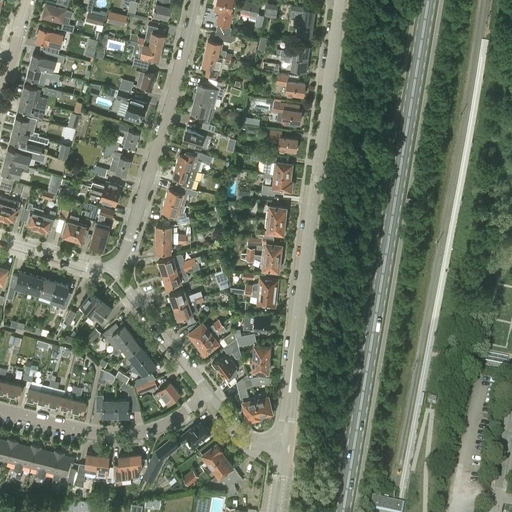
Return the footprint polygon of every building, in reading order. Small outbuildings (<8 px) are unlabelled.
[(129,0),(129,2),(128,5),(129,5),(128,10),(135,12),(138,1),(135,0),(129,0)] [(156,0),(156,2),(153,14),(168,18),(171,6),(166,4),(166,0),(156,0)] [(216,0),(215,9),(220,11),(217,24),(229,27),(232,13),(231,13),(233,0),(216,0)] [(260,3),(246,0),(242,0),(241,10),(250,12),(249,17),(256,18),(254,25),(261,26),(264,15),(257,14),(260,3)] [(278,4),(266,3),(265,15),(276,17),(278,4)] [(73,11),(45,4),(41,16),(63,22),(61,28),(73,31),(74,25),(69,23),(70,17),(71,17),(73,11)] [(304,7),(291,5),(289,18),(298,19),(296,34),(311,36),(315,10),(303,8),(304,7)] [(109,11),(107,21),(125,25),(127,15),(109,11)] [(105,16),(88,12),(86,20),(103,24),(105,16)] [(142,42),(162,47),(165,34),(157,32),(158,27),(148,24),(145,38),(139,36),(139,37),(135,36),(135,34),(131,33),(129,39),(142,42)] [(217,24),(216,31),(223,33),(230,34),(232,27),(229,27),(217,24)] [(39,27),(35,41),(42,42),(41,48),(55,51),(58,52),(63,33),(50,30),(39,27)] [(208,40),(205,52),(220,56),(225,57),(226,53),(227,50),(222,49),(223,42),(222,42),(226,41),(232,42),(236,39),(236,36),(237,36),(230,34),(223,33),(216,31),(215,31),(215,32),(216,32),(214,41),(213,41),(208,40)] [(105,56),(110,34),(103,32),(98,55),(105,56)] [(98,40),(89,37),(85,53),(94,56),(98,40)] [(142,42),(129,39),(128,44),(142,47),(141,55),(135,53),(132,65),(147,68),(150,57),(159,59),(162,47),(142,42)] [(276,54),(308,58),(310,45),(295,43),(294,50),(277,48),(276,54)] [(32,53),(29,65),(41,68),(47,70),(49,70),(52,59),(63,62),(65,55),(40,49),(38,55),(32,53)] [(220,56),(205,52),(202,65),(207,65),(205,73),(217,75),(220,60),(224,61),(230,63),(231,58),(226,57),(225,57),(220,56)] [(307,71),(308,58),(276,54),(276,58),(284,60),(284,61),(292,62),(291,69),(307,71)] [(279,64),(263,62),(262,69),(278,71),(279,64)] [(41,68),(29,65),(26,77),(38,81),(41,68)] [(144,72),(140,71),(136,85),(141,86),(151,89),(155,74),(144,72)] [(251,72),(245,71),(243,77),(244,77),(243,85),(248,86),(250,78),(251,72)] [(303,95),(305,82),(288,80),(289,75),(278,73),(277,84),(287,85),(286,93),(303,95)] [(134,81),(122,77),(119,88),(131,90),(134,81)] [(194,98),(194,100),(215,104),(214,104),(216,97),(220,97),(221,94),(224,94),(226,86),(204,81),(203,84),(198,83),(196,92),(194,92),(192,98),(194,98)] [(39,102),(46,104),(48,97),(39,95),(41,90),(23,85),(20,97),(26,99),(33,100),(39,102)] [(61,91),(45,86),(43,93),(56,96),(61,97),(63,91),(61,91)] [(129,92),(119,89),(116,96),(127,100),(129,92)] [(26,99),(20,97),(17,109),(30,112),(33,100),(26,99)] [(146,103),(130,98),(124,117),(139,122),(141,116),(142,116),(146,103)] [(210,123),(215,104),(194,100),(190,112),(196,114),(196,115),(202,117),(201,121),(203,122),(201,127),(214,130),(216,124),(210,123)] [(275,101),(273,112),(277,112),(276,120),(282,121),(282,122),(283,124),(296,126),(298,124),(298,123),(300,123),(301,110),(299,110),(300,104),(275,101)] [(44,113),(34,110),(32,116),(42,119),(44,113)] [(77,128),(80,115),(72,112),(68,126),(77,128)] [(12,129),(46,138),(48,138),(39,135),(40,130),(32,128),(32,127),(26,126),(27,120),(15,117),(12,129)] [(121,143),(124,144),(134,147),(139,132),(129,129),(129,127),(113,123),(112,128),(124,132),(121,143)] [(212,131),(202,128),(201,133),(186,129),(183,140),(200,146),(201,145),(206,147),(209,136),(211,137),(212,131)] [(17,143),(26,145),(26,143),(28,137),(47,142),(48,138),(46,138),(12,129),(9,141),(17,143)] [(282,131),(271,129),(269,142),(279,143),(279,148),(296,150),(298,138),(281,136),(282,131)] [(106,146),(113,149),(113,148),(117,150),(120,142),(109,138),(106,146)] [(41,147),(26,143),(26,145),(17,143),(16,146),(40,153),(41,147)] [(67,159),(70,145),(62,143),(58,157),(67,159)] [(31,162),(24,160),(24,159),(18,158),(19,152),(7,149),(4,160),(30,167),(31,162)] [(180,153),(176,164),(184,167),(198,171),(198,170),(198,171),(201,160),(210,163),(212,156),(194,150),(193,155),(186,153),(185,155),(180,153)] [(123,153),(115,151),(109,169),(115,170),(115,171),(125,175),(130,159),(122,157),(123,153)] [(250,158),(261,159),(262,152),(251,151),(250,158)] [(263,172),(290,176),(292,163),(277,162),(277,158),(266,157),(265,162),(267,162),(266,172),(263,172)] [(4,160),(1,172),(2,173),(13,176),(13,175),(20,177),(21,170),(29,172),(30,167),(4,160)] [(178,178),(176,183),(187,186),(192,188),(198,171),(184,167),(176,164),(173,175),(178,177),(178,178)] [(96,165),(94,172),(105,175),(108,168),(96,165)] [(290,176),(263,172),(263,173),(264,173),(264,176),(270,177),(270,175),(273,176),(272,178),(275,179),(274,186),(263,184),(262,193),(274,195),(275,192),(282,192),(282,188),(291,189),(292,181),(290,180),(290,176)] [(1,174),(0,179),(0,180),(11,184),(13,178),(2,175),(1,174)] [(11,184),(0,180),(0,187),(10,190),(11,184)] [(92,181),(90,187),(110,193),(119,196),(121,190),(119,189),(121,185),(106,181),(105,185),(92,181)] [(192,193),(193,188),(192,188),(187,186),(176,183),(174,190),(169,188),(166,199),(179,203),(183,190),(192,193)] [(31,186),(24,184),(21,195),(27,197),(31,186)] [(117,202),(119,196),(110,193),(90,187),(89,192),(101,196),(100,200),(114,205),(115,202),(117,202)] [(253,190),(238,188),(236,200),(252,199),(253,190)] [(15,200),(7,198),(2,218),(10,220),(10,219),(14,221),(19,200),(16,199),(15,200)] [(177,217),(180,217),(189,215),(189,214),(187,214),(186,210),(184,211),(186,205),(179,203),(166,199),(162,210),(168,211),(167,213),(174,216),(174,218),(177,217)] [(29,226),(37,228),(41,214),(43,209),(31,206),(32,203),(28,202),(26,208),(25,207),(21,218),(27,220),(25,224),(30,225),(29,226)] [(97,206),(91,205),(87,217),(94,219),(97,206)] [(97,212),(100,212),(99,213),(112,217),(114,210),(99,206),(97,212)] [(270,206),(269,218),(285,220),(286,207),(270,206)] [(48,216),(41,214),(37,228),(45,231),(45,230),(49,231),(56,211),(50,209),(48,216)] [(60,234),(72,238),(76,223),(77,223),(79,216),(71,214),(68,221),(64,220),(60,234)] [(190,222),(189,215),(180,217),(177,217),(178,224),(190,222)] [(263,237),(273,238),(274,232),(283,233),(285,220),(269,218),(268,230),(258,229),(257,234),(263,236),(263,237)] [(76,223),(72,238),(84,242),(88,226),(77,223),(76,223)] [(171,225),(156,226),(156,239),(165,239),(186,238),(187,238),(186,233),(178,233),(178,232),(171,232),(171,225)] [(107,233),(94,229),(90,245),(103,249),(107,233)] [(273,244),(273,238),(263,237),(262,237),(248,236),(248,243),(266,244),(265,255),(280,257),(282,245),(273,244)] [(165,239),(156,239),(156,252),(171,251),(171,243),(186,243),(187,242),(187,238),(186,238),(165,239)] [(158,261),(163,273),(168,272),(178,268),(192,264),(191,263),(196,262),(194,256),(182,261),(182,260),(183,258),(182,255),(180,253),(158,261)] [(280,257),(265,255),(263,268),(278,270),(280,257)] [(168,272),(163,273),(164,278),(163,280),(164,284),(166,284),(167,285),(188,278),(189,276),(188,273),(186,271),(193,268),(192,264),(178,268),(168,272)] [(228,279),(225,269),(214,272),(218,282),(228,279)] [(27,290),(32,274),(19,270),(18,275),(13,273),(10,285),(7,297),(13,299),(16,289),(20,290),(21,288),(27,290)] [(27,290),(40,294),(45,278),(32,274),(27,290)] [(245,283),(245,289),(277,292),(278,279),(261,277),(260,283),(253,284),(245,283)] [(57,281),(45,278),(40,294),(52,297),(54,291),(57,281)] [(54,291),(52,297),(50,303),(66,307),(72,292),(68,291),(69,285),(57,281),(54,291)] [(175,306),(203,296),(201,290),(186,295),(184,289),(170,294),(175,306)] [(275,305),(277,292),(245,289),(244,294),(251,294),(251,296),(258,298),(258,303),(275,305)] [(80,305),(91,313),(96,306),(101,299),(91,291),(80,305)] [(193,313),(198,311),(196,305),(196,302),(204,300),(203,296),(175,306),(179,319),(193,313)] [(112,307),(101,299),(96,306),(91,313),(87,318),(92,322),(96,317),(101,321),(112,307)] [(71,310),(65,320),(70,323),(76,312),(71,310)] [(255,315),(255,316),(246,315),(245,328),(254,329),(254,330),(261,331),(261,329),(271,330),(272,317),(255,315)] [(216,327),(222,323),(218,319),(213,323),(216,327)] [(203,322),(199,325),(198,323),(191,326),(189,327),(191,331),(189,332),(197,342),(211,332),(203,322)] [(116,348),(134,334),(126,324),(121,328),(117,323),(104,333),(116,348)] [(211,332),(197,342),(205,352),(218,342),(213,335),(219,331),(220,333),(226,328),(222,323),(211,332)] [(100,332),(96,327),(87,336),(91,341),(100,332)] [(49,329),(42,328),(41,334),(47,336),(49,329)] [(223,338),(228,344),(236,337),(236,336),(234,330),(234,329),(223,338)] [(236,336),(236,337),(237,346),(239,346),(239,345),(256,341),(254,332),(240,335),(236,336)] [(141,344),(141,343),(137,338),(134,334),(116,348),(113,350),(116,354),(119,352),(120,353),(124,349),(128,355),(141,344)] [(220,349),(222,352),(228,350),(237,346),(236,337),(228,344),(220,349)] [(141,344),(128,355),(135,364),(149,354),(141,344)] [(255,345),(255,357),(258,357),(269,358),(270,346),(255,345)] [(222,352),(224,355),(227,352),(229,355),(233,352),(237,358),(242,356),(239,346),(237,346),(228,350),(222,352)] [(142,375),(143,374),(144,375),(157,364),(156,363),(157,362),(153,357),(152,358),(149,354),(135,364),(130,368),(132,371),(142,375)] [(228,359),(224,355),(213,363),(217,369),(219,368),(225,376),(229,380),(235,376),(231,371),(237,367),(230,358),(228,359)] [(268,371),(269,358),(258,357),(255,357),(254,370),(268,371)] [(108,362),(102,358),(99,363),(104,367),(108,362)] [(99,381),(105,383),(108,370),(101,369),(99,381)] [(119,377),(121,378),(124,373),(119,369),(115,375),(119,377)] [(56,373),(55,380),(53,386),(58,388),(61,375),(56,373)] [(124,373),(121,378),(126,382),(130,376),(124,373)] [(271,378),(260,377),(251,379),(253,385),(261,383),(270,384),(271,378)] [(138,393),(156,385),(154,378),(135,385),(138,393)] [(0,379),(0,391),(7,394),(10,382),(0,379)] [(259,414),(255,395),(248,397),(246,386),(253,385),(251,379),(249,379),(243,380),(242,380),(236,382),(241,402),(243,401),(247,417),(252,416),(253,418),(261,416),(260,414),(259,414)] [(180,393),(171,381),(162,388),(154,395),(157,399),(165,392),(171,400),(180,393)] [(22,385),(10,382),(7,394),(19,397),(22,385)] [(37,401),(40,389),(28,386),(25,398),(37,401)] [(76,392),(75,398),(72,410),(83,413),(86,400),(80,399),(83,387),(78,386),(76,392)] [(37,401),(49,404),(52,392),(40,389),(37,401)] [(255,393),(255,395),(259,414),(260,414),(272,411),(268,395),(267,390),(255,393)] [(52,392),(49,404),(60,407),(63,395),(52,392)] [(103,415),(116,415),(115,399),(103,399),(103,394),(97,394),(97,402),(96,402),(96,409),(103,409),(103,415)] [(75,398),(63,395),(60,407),(72,410),(75,398)] [(129,398),(115,399),(116,415),(129,415),(129,398)] [(148,465),(145,472),(142,477),(153,482),(164,459),(163,458),(190,438),(196,446),(203,441),(202,439),(210,433),(201,422),(198,424),(192,428),(192,427),(176,440),(173,436),(155,450),(148,465)] [(7,440),(0,439),(0,440),(0,458),(7,460),(13,439),(8,438),(7,440)] [(13,439),(7,460),(15,462),(13,470),(17,470),(24,444),(17,443),(17,440),(13,439)] [(204,469),(224,453),(225,453),(217,443),(202,454),(208,462),(207,463),(205,461),(200,464),(204,469)] [(22,464),(30,466),(36,445),(31,444),(30,446),(24,444),(17,470),(20,471),(22,464)] [(41,446),(36,445),(30,466),(39,468),(37,475),(40,476),(47,450),(41,449),(41,446)] [(47,450),(40,476),(44,477),(46,471),(53,473),(59,451),(54,449),(54,452),(47,450)] [(64,452),(59,451),(53,473),(54,473),(53,478),(59,480),(60,474),(65,475),(68,463),(72,464),(74,457),(63,455),(64,452)] [(97,460),(98,453),(86,452),(85,463),(79,462),(77,473),(74,482),(84,484),(85,470),(96,472),(97,460)] [(132,473),(130,477),(136,477),(134,467),(140,466),(140,472),(145,472),(148,465),(147,458),(142,458),(142,452),(130,454),(131,468),(132,473)] [(97,460),(96,472),(107,473),(107,479),(113,479),(113,465),(108,465),(110,455),(98,453),(97,460)] [(224,453),(204,469),(207,473),(212,470),(211,469),(213,467),(220,476),(234,466),(224,453)] [(118,479),(130,477),(132,473),(131,468),(130,454),(118,455),(119,463),(113,463),(113,465),(113,479),(118,479)] [(199,476),(194,468),(183,477),(189,484),(199,476)] [(222,485),(223,485),(234,482),(243,479),(234,468),(218,480),(222,485)] [(197,495),(194,511),(208,511),(211,497),(197,495)] [(397,502),(373,498),(371,507),(395,511),(397,502)] [(105,511),(106,504),(92,502),(68,499),(66,510),(78,511),(85,511),(86,509),(91,510),(90,511),(105,511)] [(141,511),(143,503),(132,502),(130,511),(141,511)]
